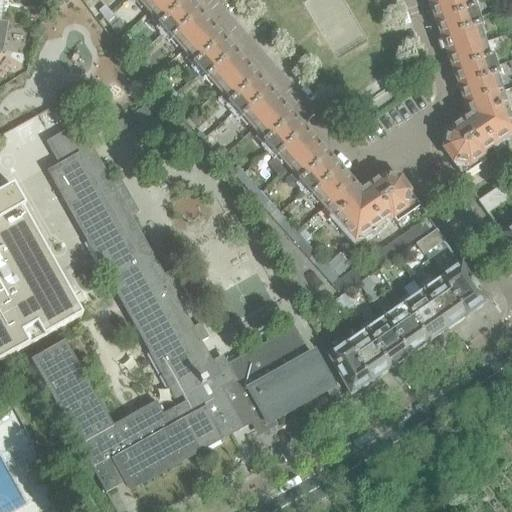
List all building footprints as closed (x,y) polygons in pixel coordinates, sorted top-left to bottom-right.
[(147,15),(163,0),(127,0),(135,9),(139,6),(147,15)] [(161,38),(194,9),(185,0),(163,0),(147,15),(158,27),(154,31),(161,38)] [(454,0),(426,0),(429,9),(454,0)] [(478,20),(474,9),(470,10),(466,0),(454,0),(429,9),(438,34),(478,20)] [(505,9),(502,1),(491,5),(494,13),(505,9)] [(102,19),(110,11),(105,5),(96,12),(102,19)] [(182,54),(211,28),(194,9),(161,38),(171,49),(175,46),(177,49),(182,54)] [(108,25),(116,18),(110,11),(102,19),(108,25)] [(482,46),(477,31),(481,30),(478,20),(438,34),(447,58),(472,49),(482,46)] [(195,77),(228,47),(211,28),(182,54),(192,66),(188,69),(195,77)] [(494,70),(490,59),(487,60),(482,46),(472,49),(447,58),(456,83),(494,70)] [(217,94),(246,67),(228,47),(195,77),(202,86),(206,82),(217,94)] [(140,56),(135,49),(128,56),(133,62),(140,56)] [(146,62),(141,56),(140,56),(133,62),(139,68),(146,62)] [(231,117),(264,87),(246,67),(217,94),(224,102),(220,105),(231,117)] [(498,95),(493,80),(497,79),(494,70),(456,83),(464,107),(498,95)] [(252,132),(281,106),(264,87),(231,117),(237,123),(240,120),(252,132)] [(175,95),(170,89),(163,95),(169,101),(175,95)] [(181,102),(175,95),(169,101),(174,107),(181,102)] [(511,134),(511,121),(507,107),(503,109),(498,95),(464,107),(468,118),(511,134)] [(266,156),(299,126),(281,106),(252,132),(262,143),(258,146),(266,156)] [(492,153),(511,139),(511,134),(468,118),(460,124),(482,157),(482,156),(490,150),(492,153)] [(482,157),(460,124),(445,134),(445,136),(443,137),(442,147),(442,149),(442,151),(461,179),(477,168),(475,165),(481,161),(482,157)] [(193,143),(181,126),(172,132),(184,149),(185,148),(193,143)] [(287,171),(316,145),(299,126),(266,156),(273,164),(277,160),(287,171)] [(202,143),(210,134),(204,129),(202,131),(198,128),(192,134),(202,143)] [(188,303),(171,273),(161,278),(128,220),(138,214),(121,184),(111,189),(77,130),(49,145),(62,168),(48,175),(49,177),(51,176),(67,205),(30,226),(34,232),(71,212),(172,394),(170,395),(172,400),(182,395),(187,406),(171,415),(194,455),(218,441),(219,443),(220,442),(220,440),(241,429),(221,394),(232,387),(224,374),(227,372),(221,361),(211,367),(198,345),(208,340),(200,326),(190,331),(178,309),(188,303)] [(182,147),(170,131),(163,136),(175,152),(182,147)] [(209,147),(216,141),(210,135),(204,142),(209,147)] [(210,161),(200,142),(191,148),(201,166),(210,161)] [(302,196),(335,166),(316,145),(287,171),(294,179),(290,182),(302,196)] [(111,171),(107,163),(101,167),(105,174),(111,171)] [(323,211),(352,185),(335,166),(302,196),(308,203),(312,199),(323,211)] [(237,168),(231,174),(234,178),(241,172),(237,168)] [(241,172),(234,178),(238,182),(244,176),(241,172)] [(244,176),(238,182),(242,187),(249,181),(244,176)] [(418,208),(399,180),(397,180),(396,179),(386,177),(385,178),(382,177),(369,186),(393,221),(398,217),(400,220),(418,208)] [(249,181),(242,187),(246,192),(253,186),(249,181)] [(505,200),(498,189),(499,188),(495,181),(488,186),(493,192),(478,203),(485,214),(505,200)] [(351,250),(359,193),(352,185),(323,211),(331,221),(328,224),(351,250)] [(253,186),(246,192),(250,196),(257,190),(253,186)] [(393,221),(369,186),(359,193),(351,250),(382,229),(380,226),(387,220),(393,221)] [(0,362),(81,317),(34,232),(30,226),(21,211),(24,209),(12,188),(0,194),(0,362)] [(257,190),(250,196),(255,201),(262,195),(257,190)] [(262,195),(255,201),(260,206),(266,200),(262,195)] [(266,200),(260,206),(264,212),(271,206),(266,200)] [(271,206),(264,212),(269,217),(276,211),(271,206)] [(276,211),(269,217),(273,222),(280,216),(276,211)] [(256,212),(250,217),(255,223),(261,218),(256,212)] [(280,216),(273,222),(278,227),(284,221),(280,216)] [(261,218),(255,223),(260,229),(267,224),(261,218)] [(284,221),(278,227),(282,231),(289,225),(284,221)] [(426,221),(421,225),(426,233),(432,229),(426,221)] [(267,224),(260,229),(263,235),(271,231),(267,224)] [(289,225),(282,231),(286,236),(293,230),(289,225)] [(421,225),(415,229),(421,237),(426,233),(421,225)] [(511,225),(511,226),(511,230),(501,237),(511,252),(511,225)] [(415,229),(410,233),(415,241),(421,237),(415,229)] [(293,230),(286,236),(290,241),(297,234),(293,230)] [(271,231),(263,235),(267,241),(274,237),(271,231)] [(410,233),(404,236),(410,244),(415,241),(410,233)] [(422,258),(443,244),(436,233),(415,247),(422,258)] [(297,234),(290,241),(294,245),(301,239),(297,234)] [(404,236),(399,240),(404,248),(410,244),(404,236)] [(274,237),(267,241),(270,247),(278,243),(274,237)] [(301,239),(294,245),(298,250),(305,243),(301,239)] [(399,240),(393,244),(399,252),(404,248),(399,240)] [(278,243),(270,247),(273,253),(281,249),(278,243)] [(305,243),(298,250),(303,255),(309,248),(305,243)] [(393,244),(388,248),(393,256),(399,252),(393,244)] [(309,248),(303,255),(307,259),(314,253),(309,248)] [(388,248),(382,252),(388,260),(393,256),(388,248)] [(281,249),(273,253),(277,259),(285,255),(281,249)] [(382,252),(377,255),(382,263),(388,260),(382,252)] [(314,253),(307,259),(310,264),(317,257),(314,253)] [(285,255),(277,259),(280,266),(288,262),(285,255)] [(339,255),(326,267),(330,271),(334,276),(338,280),(350,268),(348,266),(339,255)] [(377,255),(371,259),(377,267),(382,263),(377,255)] [(317,257),(310,264),(315,268),(322,262),(317,257)] [(371,259),(366,263),(371,271),(377,267),(371,259)] [(288,262),(280,266),(284,272),(291,268),(288,262)] [(322,262),(315,268),(319,273),(326,267),(322,262)] [(366,263),(360,267),(366,275),(371,271),(366,263)] [(440,271),(433,263),(429,266),(435,274),(440,271)] [(435,274),(429,266),(425,269),(431,278),(435,274)] [(326,267),(319,273),(323,278),(330,271),(326,267)] [(360,267),(355,271),(360,279),(366,275),(360,267)] [(483,302),(459,267),(439,280),(466,319),(482,308),(483,302)] [(291,268),(284,272),(287,278),(295,274),(291,268)] [(330,271),(323,278),(327,282),(334,276),(330,271)] [(355,271),(349,274),(355,283),(360,279),(355,271)] [(295,274),(287,278),(290,284),(298,280),(295,274)] [(349,274),(343,279),(349,287),(352,285),(355,283),(349,274)] [(334,276),(327,282),(331,287),(338,281),(338,280),(334,276)] [(339,282),(337,283),(343,291),(349,287),(343,279),(339,282)] [(368,279),(358,286),(371,304),(376,300),(369,290),(374,287),(368,279)] [(298,280),(290,284),(294,291),(302,286),(298,280)] [(466,319),(439,280),(420,293),(447,332),(466,319)] [(332,288),(337,295),(343,291),(337,283),(332,288)] [(302,286),(294,291),(297,297),(305,292),(302,286)] [(305,292),(297,297),(301,303),(309,299),(305,292)] [(344,296),(339,300),(345,309),(347,311),(352,308),(347,300),(351,296),(348,293),(344,296)] [(447,332),(420,293),(409,301),(407,297),(399,303),(401,306),(428,345),(447,332)] [(345,309),(339,300),(330,306),(333,310),(338,307),(341,312),(345,309)] [(428,345),(401,306),(382,320),(408,359),(428,345)] [(408,359),(382,320),(370,328),(362,333),(389,372),(408,359)] [(334,393),(313,356),(307,359),(306,357),(306,358),(292,333),(235,365),(236,367),(227,372),(224,374),(232,387),(221,394),(241,429),(251,423),(258,436),(274,426),(275,428),(277,427),(274,422),(283,417),(283,418),(285,417),(284,416),(293,411),(294,412),(295,412),(295,410),(304,405),(304,407),(306,406),(305,404),(314,399),(315,401),(316,400),(316,398),(325,393),(327,399),(329,398),(328,396),(334,393)] [(389,372),(362,333),(343,346),(370,385),(389,372)] [(131,490),(194,455),(171,415),(162,420),(154,405),(110,429),(62,345),(29,363),(91,470),(105,495),(115,489),(110,480),(120,475),(130,492),(132,491),(131,490)] [(370,385),(343,346),(327,357),(351,399),(370,385)]
